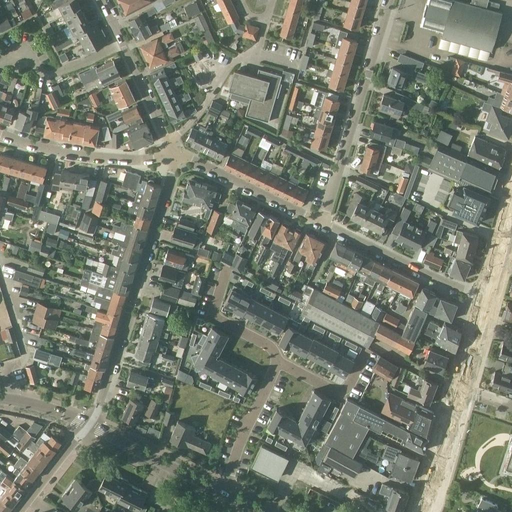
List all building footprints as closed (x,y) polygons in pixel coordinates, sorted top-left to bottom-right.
[(52,0),(49,2),(53,8),(58,6),(63,16),(80,7),(77,2),(80,0),(52,0)] [(117,0),(125,15),(153,0),(117,0)] [(216,0),(222,11),(233,6),(230,0),(216,0)] [(299,11),(302,0),(301,0),(289,0),(288,7),(299,11)] [(502,12),(498,11),(470,4),(455,0),(426,0),(419,26),(442,32),(441,37),(439,43),(438,47),(487,60),(488,56),(490,50),(491,50),(502,12)] [(471,0),(470,4),(498,11),(500,4),(488,1),(488,0),(471,0)] [(361,16),(364,5),(351,2),(347,13),(361,16)] [(68,25),(85,17),(82,11),(90,7),(87,3),(80,7),(63,16),(68,25)] [(197,3),(192,5),(196,14),(201,12),(197,3)] [(323,5),(318,4),(314,18),(319,20),(323,5)] [(228,23),(230,22),(237,18),(239,18),(238,17),(233,6),(222,11),(228,23)] [(57,7),(50,10),(53,16),(60,13),(57,7)] [(134,17),(128,20),(133,31),(147,24),(144,18),(156,12),(153,7),(142,13),(135,16),(134,17)] [(296,22),(299,11),(288,7),(285,18),(296,22)] [(41,22),(51,17),(48,12),(38,17),(41,22)] [(357,29),(361,16),(347,13),(346,17),(344,24),(357,29)] [(200,32),(208,28),(202,15),(193,19),(200,32)] [(77,34),(96,24),(98,23),(96,18),(88,22),(85,17),(68,25),(73,35),(71,37),(74,42),(78,40),(77,38),(78,37),(77,34)] [(237,18),(230,22),(235,31),(243,34),(245,26),(240,25),(237,18)] [(303,34),(293,32),(296,22),(285,18),(280,35),(287,37),(285,43),(300,48),(303,34)] [(174,20),(168,23),(171,28),(177,26),(174,20)] [(313,22),(312,28),(323,31),(324,25),(313,22)] [(160,27),(162,32),(170,28),(168,23),(160,27)] [(82,44),(101,34),(96,24),(77,34),(78,37),(82,44)] [(147,24),(133,31),(138,40),(152,33),(159,29),(156,24),(149,27),(147,24)] [(245,26),(243,34),(242,36),(255,40),(259,28),(246,24),(245,26)] [(51,42),(66,34),(63,28),(48,36),(51,42)] [(146,56),(161,49),(160,46),(175,40),(171,33),(142,46),(146,56)] [(101,34),(82,44),(85,51),(84,51),(83,49),(79,52),(81,57),(107,43),(101,34)] [(236,34),(229,46),(235,50),(237,47),(236,44),(238,41),(236,40),(239,36),(236,34)] [(340,47),(353,51),(356,41),(338,35),(336,41),(341,42),(340,47)] [(212,36),(206,39),(206,40),(209,45),(215,42),(212,36)] [(71,37),(65,40),(67,45),(74,42),(71,37)] [(312,47),(314,40),(308,38),(306,45),(312,47)] [(161,49),(146,56),(150,65),(163,60),(165,65),(174,61),(172,57),(185,51),(181,42),(168,48),(169,49),(162,52),(161,49)] [(350,63),(353,51),(340,47),(336,59),(350,63)] [(196,60),(203,57),(201,51),(193,55),(196,60)] [(403,64),(415,69),(416,66),(422,69),(424,63),(409,57),(401,54),(399,61),(404,62),(403,64)] [(346,75),(350,63),(336,59),(333,71),(346,75)] [(117,69),(113,60),(96,68),(95,66),(84,71),(87,77),(98,72),(100,76),(117,69)] [(303,80),(308,63),(302,61),(297,78),(303,80)] [(154,82),(167,76),(165,72),(170,70),(172,67),(170,64),(163,68),(150,74),(153,82),(154,82)] [(402,86),(407,73),(401,70),(392,67),(386,84),(401,89),(402,86)] [(281,77),(281,75),(258,68),(255,78),(251,76),(251,75),(237,71),(235,77),(232,76),(229,87),(232,87),(231,91),(250,96),(245,115),(268,122),(275,96),(278,97),(281,83),(279,83),(281,77)] [(100,77),(88,82),(84,84),(86,89),(96,84),(98,88),(104,85),(121,77),(117,69),(100,77)] [(346,75),(333,71),(327,69),(326,75),(331,76),(329,85),(342,89),(346,75)] [(283,71),(281,77),(292,80),(294,74),(283,71)] [(415,71),(412,78),(426,83),(429,76),(415,71)] [(500,93),(511,97),(511,74),(500,71),(498,80),(504,82),(500,92),(500,93)] [(171,85),(178,81),(177,78),(174,78),(169,80),(167,76),(154,82),(158,90),(171,85)] [(12,77),(8,89),(5,98),(11,100),(17,78),(12,77)] [(118,107),(135,99),(126,80),(109,88),(118,107)] [(161,99),(175,93),(173,89),(178,87),(180,84),(178,81),(171,85),(158,90),(161,99)] [(58,85),(53,87),(57,96),(62,94),(58,85)] [(296,102),(297,102),(301,88),(295,86),(291,101),(296,102)] [(95,91),(89,94),(92,102),(98,99),(95,91)] [(511,110),(511,97),(500,93),(500,92),(496,91),(494,98),(488,96),(486,102),(501,108),(501,106),(511,110)] [(60,104),(55,93),(49,95),(54,107),(60,104)] [(178,101),(186,97),(184,94),(181,94),(176,96),(175,93),(161,99),(165,107),(178,101)] [(391,115),(398,118),(402,105),(403,101),(383,95),(379,109),(391,113),(391,115)] [(322,108),(335,112),(339,100),(325,96),(322,108)] [(168,115),(182,109),(180,105),(185,103),(187,100),(186,97),(178,101),(165,107),(169,114),(168,115)] [(475,97),(472,98),(477,108),(480,106),(481,103),(478,98),(475,97)] [(422,111),(425,105),(410,98),(407,105),(422,111)] [(501,108),(486,102),(484,100),(481,108),(489,111),(486,119),(492,121),(489,130),(508,137),(511,125),(511,117),(502,114),(503,109),(501,108)] [(209,106),(219,110),(221,106),(211,102),(209,106)] [(3,104),(0,114),(0,119),(10,123),(15,108),(3,104)] [(33,116),(36,107),(30,105),(27,114),(20,111),(15,125),(29,129),(33,116)] [(141,117),(136,105),(129,108),(128,105),(118,109),(119,110),(114,113),(116,119),(123,115),(127,124),(141,117)] [(332,123),(335,112),(322,108),(318,119),(332,123)] [(182,109),(168,115),(172,123),(186,117),(193,114),(192,111),(189,110),(184,112),(182,109)] [(290,123),(291,123),(293,116),(287,114),(285,121),(290,123)] [(57,137),(60,119),(47,116),(44,135),(57,137)] [(70,140),(74,121),(60,119),(57,137),(70,140)] [(329,134),(332,123),(318,119),(315,130),(329,134)] [(192,142),(191,146),(201,150),(213,124),(203,120),(198,130),(192,128),(186,140),(192,142)] [(82,142),(86,123),(74,121),(70,140),(82,142)] [(136,148),(148,143),(151,141),(153,138),(145,122),(127,130),(120,133),(113,133),(113,147),(120,146),(120,144),(125,144),(128,143),(131,149),(135,147),(136,148)] [(386,144),(402,149),(415,153),(415,150),(404,147),(405,141),(396,138),(399,130),(391,127),(375,122),(371,134),(387,139),(386,144)] [(86,123),(82,142),(95,145),(99,126),(86,123)] [(210,155),(218,140),(211,136),(216,126),(213,124),(201,150),(210,155)] [(252,135),(255,129),(248,125),(245,132),(252,135)] [(104,142),(111,140),(108,128),(102,130),(104,142)] [(224,138),(228,131),(223,128),(220,135),(224,138)] [(255,129),(252,135),(258,138),(261,132),(255,129)] [(325,148),(329,134),(315,130),(311,144),(319,147),(325,148)] [(447,144),(451,135),(441,130),(437,140),(447,144)] [(271,144),(274,138),(268,135),(265,141),(271,144)] [(466,157),(498,172),(505,150),(475,137),(466,157)] [(274,138),(271,144),(276,147),(279,140),(274,138)] [(218,140),(210,155),(220,160),(227,144),(218,140)] [(363,157),(375,161),(380,162),(385,145),(372,141),(370,146),(367,145),(363,157)] [(290,153),(293,147),(287,144),(284,150),(290,153)] [(466,157),(439,144),(433,159),(423,155),(423,157),(421,156),(418,165),(456,182),(459,177),(466,157)] [(0,168),(7,171),(11,157),(0,153),(0,168)] [(233,173),(241,158),(231,153),(223,168),(233,173)] [(309,163),(312,156),(305,153),(302,160),(309,163)] [(312,156),(309,163),(315,166),(319,160),(312,156)] [(18,174),(23,160),(11,157),(7,171),(18,174)] [(380,162),(375,161),(363,157),(360,169),(368,171),(367,175),(376,177),(380,162)] [(491,192),(498,172),(466,157),(459,177),(491,192)] [(243,178),(251,162),(241,158),(233,173),(243,178)] [(30,178),(34,164),(23,160),(18,174),(30,178)] [(252,182),(260,167),(251,162),(243,178),(252,182)] [(34,164),(30,178),(29,183),(34,185),(36,179),(42,181),(46,167),(34,164)] [(101,178),(107,180),(111,168),(105,166),(101,178)] [(262,187),(269,171),(260,167),(252,182),(262,187)] [(59,189),(60,185),(74,187),(74,186),(76,173),(62,171),(61,175),(53,174),(51,188),(59,189)] [(137,191),(157,197),(160,186),(142,180),(141,184),(138,183),(140,175),(126,171),(122,186),(137,191)] [(271,191),(279,176),(269,171),(262,187),(271,191)] [(74,186),(74,187),(87,189),(86,195),(92,196),(97,181),(89,180),(89,175),(76,173),(74,186)] [(281,196),(288,181),(279,176),(271,191),(281,196)] [(375,191),(378,186),(357,176),(355,181),(362,185),(375,191)] [(403,193),(408,179),(401,176),(396,190),(403,193)] [(6,191),(10,178),(5,177),(1,189),(6,191)] [(186,187),(215,196),(217,187),(191,179),(188,181),(186,187)] [(290,200),(297,185),(288,181),(281,196),(290,200)] [(46,191),(48,185),(41,183),(38,193),(45,195),(46,191)] [(297,185),(290,200),(300,205),(307,190),(297,185)] [(453,189),(448,202),(455,205),(452,212),(478,223),(489,196),(463,185),(461,192),(453,189)] [(186,187),(182,199),(207,207),(211,208),(213,201),(218,202),(220,198),(215,196),(186,187)] [(19,188),(16,197),(24,199),(27,190),(19,188)] [(96,199),(95,201),(104,204),(107,193),(98,191),(96,199)] [(137,191),(134,201),(154,208),(157,197),(137,191)] [(360,222),(371,200),(368,206),(362,203),(365,197),(356,193),(350,205),(355,208),(350,217),(360,222)] [(396,193),(394,197),(395,202),(402,205),(406,197),(404,197),(403,196),(396,193)] [(26,209),(28,200),(24,199),(16,197),(9,195),(7,203),(26,209)] [(230,202),(224,213),(230,215),(233,217),(226,233),(231,236),(239,220),(247,204),(237,200),(235,205),(230,202)] [(370,227),(378,211),(372,208),(375,202),(371,200),(360,222),(370,227)] [(107,216),(111,206),(95,201),(92,211),(107,216)] [(150,218),(154,208),(134,201),(132,207),(129,206),(128,211),(137,214),(150,218)] [(36,204),(31,219),(37,221),(42,206),(36,204)] [(239,220),(231,236),(235,238),(240,230),(244,232),(247,224),(248,225),(256,209),(247,204),(239,220)] [(378,211),(370,227),(380,232),(385,223),(390,225),(396,213),(387,208),(381,206),(378,211)] [(404,207),(393,229),(398,232),(395,239),(406,244),(415,226),(405,221),(410,210),(404,207)] [(13,213),(5,211),(0,209),(0,227),(1,223),(0,222),(0,216),(12,219),(13,213)] [(216,235),(224,213),(214,210),(206,231),(216,235)] [(261,232),(269,215),(259,210),(251,227),(248,233),(258,237),(261,232)] [(50,222),(58,224),(67,227),(68,224),(58,221),(60,215),(55,214),(55,215),(50,213),(49,215),(40,213),(39,218),(50,222)] [(82,221),(97,225),(99,218),(84,213),(82,221)] [(147,229),(150,218),(137,214),(135,219),(131,218),(129,224),(147,229)] [(269,215),(261,232),(265,234),(253,259),(258,262),(271,236),(279,220),(269,215)] [(193,231),(195,223),(180,218),(177,226),(193,231)] [(442,218),(440,224),(455,229),(457,224),(442,218)] [(415,226),(406,244),(416,250),(420,242),(425,245),(436,222),(430,219),(424,231),(415,226)] [(94,235),(97,225),(82,221),(79,230),(94,235)] [(114,224),(112,230),(126,234),(130,236),(144,240),(147,229),(129,224),(122,221),(120,226),(114,224)] [(55,235),(58,224),(50,222),(47,232),(55,235)] [(274,239),(270,248),(274,250),(270,259),(276,261),(284,244),(292,228),(282,223),(274,239)] [(198,248),(201,239),(195,237),(196,233),(175,227),(171,240),(192,247),(192,246),(198,248)] [(270,274),(268,278),(273,280),(275,276),(290,247),(294,249),(301,233),(292,228),(284,244),(276,261),(270,274)] [(67,239),(69,232),(60,229),(58,236),(67,239)] [(457,230),(453,242),(459,244),(474,248),(478,236),(463,232),(457,230)] [(77,235),(77,236),(81,237),(91,241),(93,236),(82,233),(78,232),(77,235)] [(308,254),(316,238),(306,233),(293,259),(299,262),(304,252),(308,254)] [(113,237),(112,242),(119,244),(123,245),(127,246),(140,251),(144,240),(130,236),(126,234),(124,241),(113,237)] [(316,238),(308,254),(309,255),(307,260),(311,262),(308,267),(313,269),(318,259),(326,243),(316,238)] [(42,244),(42,243),(32,240),(29,250),(39,253),(42,244)] [(337,265),(346,247),(336,242),(329,256),(333,258),(327,270),(333,272),(337,265)] [(42,244),(39,253),(47,256),(50,247),(42,244)] [(113,248),(111,253),(119,255),(124,257),(137,261),(138,257),(140,251),(127,246),(123,245),(119,244),(118,249),(113,248)] [(471,260),(474,248),(459,244),(456,256),(471,260)] [(346,269),(354,251),(346,247),(337,265),(346,269)] [(168,250),(164,262),(178,266),(178,268),(181,269),(187,271),(190,262),(193,262),(194,260),(195,261),(198,261),(203,263),(203,261),(211,264),(212,259),(205,257),(198,254),(197,254),(196,254),(195,258),(185,255),(168,250)] [(219,260),(221,253),(215,251),(212,258),(219,260)] [(346,269),(345,270),(354,275),(356,270),(363,255),(354,251),(346,269)] [(439,269),(443,260),(433,255),(434,254),(427,251),(422,262),(439,269)] [(237,253),(230,268),(241,273),(248,259),(237,253)] [(117,261),(115,267),(120,268),(134,272),(137,261),(124,257),(119,255),(117,261)] [(365,282),(375,261),(363,255),(356,270),(358,270),(356,275),(362,278),(361,280),(365,282)] [(222,257),(220,262),(230,267),(232,262),(222,257)] [(24,270),(28,261),(19,258),(15,266),(24,270)] [(464,279),(470,264),(455,258),(452,265),(448,263),(445,271),(464,279)] [(376,279),(383,265),(375,261),(365,282),(373,286),(376,279)] [(99,262),(96,272),(110,276),(117,278),(131,283),(134,272),(120,268),(115,267),(106,264),(99,262)] [(293,274),(297,265),(290,262),(286,271),(293,274)] [(42,275),(45,268),(30,263),(27,270),(42,275)] [(385,283),(392,269),(383,265),(376,279),(380,281),(376,288),(382,291),(385,283)] [(161,272),(159,277),(166,279),(165,280),(174,282),(173,284),(180,286),(182,280),(183,280),(185,272),(177,269),(177,271),(163,266),(162,268),(161,272)] [(107,287),(110,276),(85,269),(82,279),(89,281),(107,287)] [(392,269),(385,283),(397,290),(400,284),(398,283),(402,274),(392,269)] [(245,270),(242,275),(251,280),(254,275),(245,270)] [(39,284),(41,278),(27,274),(25,280),(39,284)] [(418,282),(402,274),(398,283),(400,284),(397,290),(411,297),(418,282)] [(199,275),(193,294),(200,296),(206,277),(199,275)] [(110,276),(107,287),(114,289),(127,293),(131,283),(117,278),(110,276)] [(89,281),(87,287),(97,290),(95,296),(110,300),(124,304),(127,293),(114,289),(107,287),(89,281)] [(326,282),(322,290),(336,297),(340,289),(336,287),(328,282),(326,282)] [(304,305),(313,288),(306,284),(301,293),(297,301),(299,302),(304,304),(304,305)] [(193,307),(197,295),(164,285),(160,296),(193,307)] [(229,294),(223,304),(233,309),(243,291),(243,290),(234,285),(232,289),(230,288),(227,294),(229,294)] [(31,303),(36,289),(28,286),(26,292),(16,289),(13,297),(31,303)] [(297,301),(301,293),(292,288),(289,294),(288,296),(297,301)] [(369,317),(360,312),(313,288),(304,305),(302,309),(301,312),(368,347),(375,334),(408,351),(413,340),(401,334),(381,323),(369,317)] [(405,325),(401,334),(413,340),(418,330),(421,324),(423,319),(426,311),(427,308),(429,309),(432,302),(435,295),(422,288),(415,302),(415,303),(405,325)] [(243,291),(233,309),(242,314),(243,313),(251,297),(252,296),(243,291)] [(124,304),(110,300),(95,296),(94,301),(101,303),(99,308),(121,315),(124,304)] [(354,296),(350,304),(359,309),(363,301),(359,299),(354,296)] [(251,297),(243,313),(252,318),(260,302),(251,297)] [(176,312),(178,305),(170,303),(153,298),(150,309),(166,314),(168,310),(176,312)] [(427,308),(426,311),(450,320),(456,304),(440,298),(438,305),(432,302),(429,309),(427,308)] [(74,306),(82,310),(84,304),(76,301),(74,306)] [(260,302),(252,318),(261,323),(269,307),(260,302)] [(511,303),(508,302),(503,320),(511,322),(511,303)] [(40,303),(37,313),(56,319),(59,309),(40,303)] [(121,315),(99,308),(87,305),(86,310),(97,314),(96,319),(117,325),(121,315)] [(369,317),(372,311),(363,306),(360,312),(369,317)] [(269,307),(261,323),(270,328),(279,311),(269,307)] [(376,307),(371,316),(380,321),(385,311),(376,307)] [(279,311),(270,328),(279,333),(281,330),(284,324),(288,316),(279,311)] [(53,328),(56,319),(37,313),(34,322),(53,328)] [(387,313),(381,323),(401,334),(405,325),(398,322),(399,320),(396,318),(387,313)] [(144,324),(169,332),(171,332),(172,327),(163,324),(164,319),(148,314),(144,324)] [(114,337),(117,325),(96,319),(93,330),(114,337)] [(426,326),(428,322),(423,319),(421,324),(418,330),(437,339),(435,342),(454,353),(457,343),(439,333),(426,326)] [(430,321),(428,326),(435,330),(437,325),(430,321)] [(439,333),(457,343),(461,329),(445,322),(442,326),(439,333)] [(167,338),(169,332),(144,324),(141,334),(158,340),(159,335),(167,338)] [(284,332),(279,342),(289,347),(298,331),(298,330),(288,325),(288,326),(284,324),(281,330),(284,332)] [(212,326),(207,335),(223,344),(228,335),(212,326)] [(9,343),(16,340),(12,327),(5,329),(9,343)] [(111,347),(114,337),(93,330),(89,340),(111,347)] [(298,331),(289,347),(297,351),(306,335),(298,331)] [(203,333),(198,342),(202,345),(217,353),(218,353),(223,344),(207,335),(203,333)] [(141,334),(138,345),(155,350),(162,352),(163,352),(165,353),(167,347),(165,347),(157,344),(158,340),(141,334)] [(306,335),(297,351),(305,355),(305,354),(313,339),(306,335)] [(76,337),(74,342),(95,348),(94,354),(107,358),(111,347),(89,340),(89,341),(76,337)] [(313,339),(305,354),(313,358),(322,342),(314,338),(313,339)] [(322,342),(313,358),(321,362),(330,346),(322,342)] [(511,345),(503,342),(499,355),(511,359),(511,345)] [(138,345),(135,355),(140,357),(138,363),(150,366),(152,360),(153,355),(160,357),(162,352),(155,350),(138,345)] [(197,354),(191,355),(193,363),(216,356),(217,353),(202,345),(197,354)] [(178,346),(175,355),(179,357),(181,357),(184,348),(183,347),(178,346)] [(330,346),(321,362),(329,366),(337,351),(337,350),(330,346)] [(107,358),(94,354),(75,348),(73,354),(92,360),(90,365),(104,369),(107,358)] [(441,371),(447,356),(429,349),(423,365),(441,371)] [(329,366),(328,367),(337,372),(345,356),(337,351),(329,366)] [(173,356),(164,353),(162,359),(172,362),(173,356)] [(345,356),(337,372),(345,376),(355,358),(346,353),(345,356)] [(52,355),(50,362),(58,364),(60,357),(52,355)] [(216,356),(193,363),(196,371),(204,369),(211,373),(219,358),(216,356)] [(211,373),(210,376),(219,381),(220,379),(229,362),(219,357),(219,358),(211,373)] [(388,360),(380,372),(393,379),(394,378),(400,367),(388,360)] [(229,362),(220,379),(229,383),(238,367),(229,362)] [(25,366),(30,379),(37,377),(32,363),(25,366)] [(495,371),(490,384),(511,391),(511,365),(504,363),(501,370),(503,371),(502,374),(495,371)] [(104,369),(90,365),(86,364),(84,368),(89,370),(87,375),(101,379),(104,369)] [(238,367),(229,383),(238,388),(247,372),(238,367)] [(297,397),(305,378),(280,367),(272,386),(297,397)] [(77,383),(80,373),(72,371),(69,381),(77,383)] [(150,390),(153,378),(147,377),(130,371),(127,383),(150,390)] [(238,388),(238,389),(248,394),(249,392),(250,393),(253,387),(252,387),(257,377),(247,371),(247,372),(238,388)] [(101,379),(87,375),(83,374),(82,379),(86,380),(84,387),(97,391),(101,379)] [(418,376),(414,386),(416,387),(419,389),(433,394),(437,383),(424,378),(418,376)] [(173,387),(175,381),(163,377),(162,383),(173,387)] [(398,387),(400,381),(394,379),(392,385),(398,387)] [(411,385),(407,394),(416,397),(429,403),(433,394),(419,389),(416,387),(414,386),(411,385)] [(314,390),(309,399),(325,408),(330,398),(314,390)] [(390,393),(380,415),(387,419),(407,429),(410,419),(430,428),(434,413),(416,405),(390,393)] [(147,407),(143,405),(130,398),(122,417),(135,423),(141,410),(145,412),(145,413),(155,418),(161,404),(151,399),(147,407)] [(325,408),(309,399),(304,408),(320,417),(325,408)] [(339,415),(338,417),(342,419),(366,432),(369,427),(380,432),(381,431),(387,419),(380,415),(357,404),(351,401),(349,400),(348,399),(345,404),(345,405),(339,415)] [(304,408),(299,418),(300,419),(314,426),(315,427),(320,417),(304,408)] [(270,418),(267,424),(268,424),(267,426),(277,431),(277,430),(286,414),(277,409),(271,419),(270,418)] [(171,425),(174,413),(166,411),(163,422),(171,425)] [(295,419),(286,414),(277,430),(286,435),(287,434),(294,420),(295,419)] [(338,417),(324,442),(330,445),(332,443),(354,454),(366,432),(342,419),(338,417)] [(300,419),(298,422),(305,444),(313,442),(311,434),(314,426),(300,419)] [(427,439),(407,429),(387,419),(381,431),(405,442),(419,450),(423,451),(427,439)] [(428,438),(430,428),(410,419),(407,429),(427,439),(427,438),(428,438)] [(294,420),(287,434),(295,439),(297,446),(305,444),(298,422),(294,420)] [(206,453),(210,443),(192,435),(195,429),(178,421),(170,439),(187,446),(188,445),(206,453)] [(324,424),(321,429),(327,432),(329,426),(324,424)] [(0,437),(6,442),(7,440),(11,435),(0,426),(0,437)] [(51,456),(35,444),(33,442),(36,438),(21,426),(13,436),(18,440),(28,448),(30,450),(46,462),(51,456)] [(14,446),(14,445),(18,440),(13,436),(11,435),(7,440),(14,446)] [(35,444),(51,456),(56,449),(55,448),(59,442),(51,436),(47,442),(40,437),(35,444)] [(0,448),(8,455),(13,450),(0,440),(0,448)] [(24,453),(28,448),(18,440),(14,445),(24,453)] [(324,442),(319,452),(325,455),(330,445),(324,442)] [(330,445),(324,458),(357,475),(364,463),(354,458),(356,455),(354,454),(332,443),(330,445)] [(277,479),(287,458),(261,445),(251,466),(277,479)] [(387,445),(382,457),(384,458),(393,461),(395,462),(414,470),(416,467),(418,460),(416,459),(402,453),(403,450),(387,445)] [(40,471),(46,462),(30,450),(26,455),(30,458),(28,461),(40,471)] [(366,458),(367,456),(358,451),(356,455),(354,458),(364,463),(365,464),(368,459),(366,458)] [(40,471),(28,461),(21,456),(14,465),(17,467),(33,479),(40,471)] [(411,480),(414,470),(395,462),(391,472),(411,480)] [(322,464),(318,471),(327,476),(331,469),(322,464)] [(26,488),(33,479),(17,467),(13,472),(17,475),(14,479),(26,488)] [(127,483),(128,480),(107,470),(101,482),(95,479),(90,480),(86,486),(75,478),(71,484),(61,497),(77,509),(91,490),(98,488),(118,498),(117,500),(138,510),(136,511),(144,511),(147,508),(140,505),(147,492),(141,490),(127,483)] [(26,488),(14,479),(8,475),(2,484),(19,497),(26,488)] [(0,497),(12,506),(19,497),(2,484),(0,486),(0,489),(4,492),(0,496),(0,497)] [(400,511),(401,511),(408,493),(382,484),(379,493),(389,496),(385,507),(400,511)] [(0,511),(1,511),(7,511),(12,506),(0,497),(0,511)] [(501,511),(496,510),(495,510),(497,505),(481,498),(477,508),(478,508),(476,511),(501,511)]
